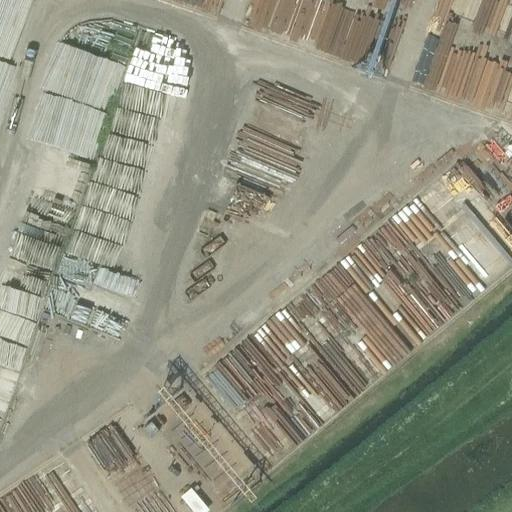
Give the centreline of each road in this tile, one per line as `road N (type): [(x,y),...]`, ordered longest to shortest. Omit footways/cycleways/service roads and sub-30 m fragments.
road 1 (unknown): [(94,409),(226,318),(392,170),(395,142),(364,96),(220,43)]
road 2 (unknown): [(220,43),(94,409)]
road 3 (unknown): [(220,43),(127,8),(93,3),(60,12),(41,41),(0,187)]
